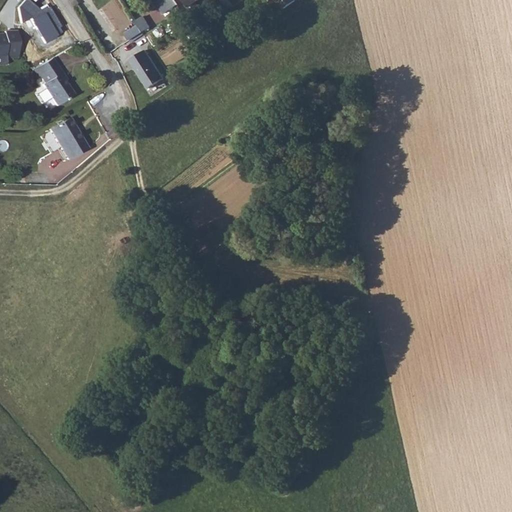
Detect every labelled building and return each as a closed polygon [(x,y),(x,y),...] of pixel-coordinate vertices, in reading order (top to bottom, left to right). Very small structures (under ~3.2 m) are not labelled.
[(27,0),(24,0),(17,8),(20,24),(31,17),(45,41),(62,32),(48,5),(38,10),(27,0)] [(175,0),(156,0),(165,14),(179,5),(175,0)] [(276,0),(284,11),(302,0),(276,0)] [(144,35),(146,37),(154,32),(145,19),(137,24),(140,29),(144,35)] [(133,42),(144,35),(140,29),(129,36),(133,42)] [(6,35),(0,34),(0,64),(3,65),(4,57),(18,58),(20,32),(6,31),(6,35)] [(147,53),(131,63),(136,70),(137,70),(151,91),(166,81),(147,53)] [(68,80),(56,57),(36,68),(41,78),(45,76),(48,82),(45,83),(57,105),(75,96),(67,81),(68,80)] [(63,162),(84,151),(67,120),(46,131),(48,133),(40,136),(50,155),(57,151),(63,162)]
